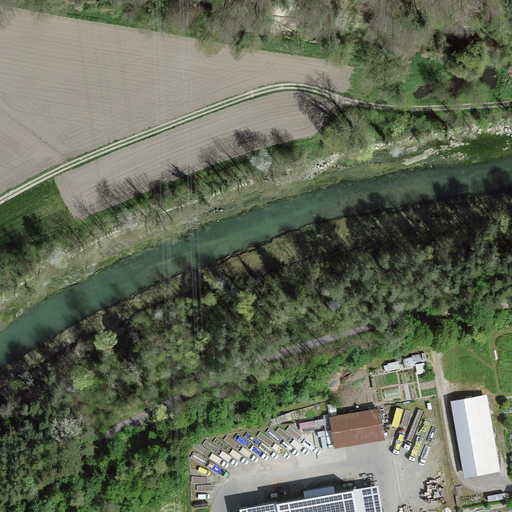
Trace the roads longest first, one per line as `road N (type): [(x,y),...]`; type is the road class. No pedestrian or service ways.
road 1 (track): [(511,302),(378,325),(207,383),(88,447),(0,508)]
road 2 (track): [(0,201),(91,155),(259,91),(289,86),(385,107),(511,102)]
road 3 (track): [(187,511),(184,485),(123,332)]
road 4 (unknown): [(252,511),(258,487),(363,468),(381,478),(390,511)]
